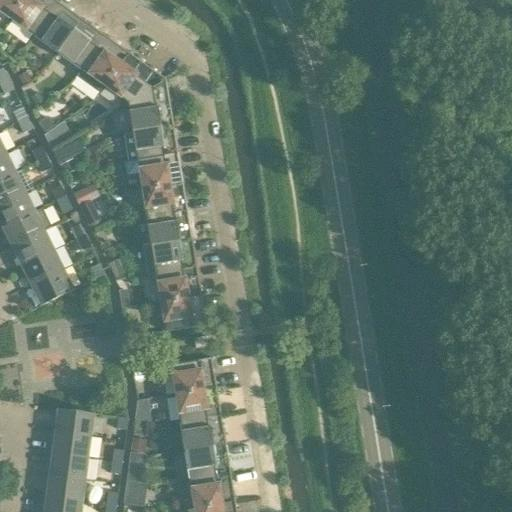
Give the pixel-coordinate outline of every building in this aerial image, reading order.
[(0,0),(0,12),(10,20),(24,0),(0,0)] [(24,0),(10,20),(34,37),(58,3),(53,0),(24,0)] [(34,37),(57,54),(82,20),(58,3),(34,37)] [(57,54),(81,71),(105,37),(82,20),(57,54)] [(99,94),(104,88),(128,54),(105,37),(81,71),(76,78),(99,94)] [(104,88),(128,104),(166,81),(128,54),(104,88)] [(0,71),(0,84),(8,80),(3,70),(0,71)] [(8,80),(0,84),(0,86),(4,96),(14,91),(8,80)] [(128,104),(132,133),(173,126),(166,81),(128,104)] [(13,113),(18,124),(28,119),(22,108),(13,113)] [(28,119),(18,124),(24,135),(33,130),(28,119)] [(129,163),(137,161),(178,155),(173,126),(132,133),(124,134),(129,163)] [(32,152),(37,163),(47,158),(41,147),(32,152)] [(0,156),(0,181),(16,173),(6,154),(0,156)] [(139,176),(142,190),(183,183),(178,155),(137,161),(129,163),(124,164),(126,178),(139,176)] [(47,158),(37,163),(43,174),(52,169),(47,158)] [(0,181),(0,205),(26,193),(33,190),(23,170),(16,173),(0,181)] [(142,190),(146,219),(187,212),(183,183),(142,190)] [(94,185),(73,196),(79,208),(91,202),(100,198),(94,185)] [(51,191),(57,202),(66,197),(61,187),(51,191)] [(0,205),(0,224),(2,229),(35,212),(26,193),(0,205)] [(66,197),(57,202),(63,215),(73,211),(66,197)] [(91,202),(79,208),(90,229),(102,223),(91,202)] [(2,229),(12,248),(45,232),(52,228),(43,209),(35,212),(2,229)] [(146,219),(151,247),(192,240),(187,212),(146,219)] [(71,230),(76,241),(85,236),(80,225),(71,230)] [(12,248),(21,268),(54,251),(45,232),(12,248)] [(85,236),(76,241),(81,251),(90,247),(85,236)] [(151,247),(156,275),(197,269),(192,240),(151,247)] [(21,268),(31,287),(64,270),(54,251),(21,268)] [(90,270),(96,280),(105,276),(99,265),(90,270)] [(156,275),(160,304),(201,297),(197,269),(156,275)] [(64,270),(31,287),(41,307),(74,291),(64,270)] [(119,287),(120,295),(128,293),(127,285),(119,287)] [(201,297),(160,304),(165,333),(206,327),(201,297)] [(125,325),(127,335),(136,333),(135,324),(125,325)] [(209,347),(208,338),(194,340),(196,350),(209,347)] [(170,366),(175,395),(216,389),(211,359),(170,366)] [(175,395),(180,424),(221,417),(216,389),(175,395)] [(58,410),(55,433),(91,438),(94,415),(58,410)] [(180,424),(185,452),(226,445),(221,417),(180,424)] [(117,431),(127,432),(128,420),(118,419),(117,431)] [(55,433),(52,454),(88,459),(91,438),(55,433)] [(131,453),(145,455),(147,440),(133,439),(131,453)] [(185,452),(189,481),(230,474),(226,445),(185,452)] [(114,451),(112,463),(122,464),(124,452),(114,451)] [(52,454),(49,476),(86,481),(88,459),(52,454)] [(122,464),(112,463),(111,475),(121,476),(122,464)] [(127,480),(139,481),(142,482),(144,468),(129,466),(127,480)] [(189,481),(194,509),(235,502),(230,474),(189,481)] [(49,476),(46,497),(83,502),(86,481),(49,476)] [(139,481),(127,480),(126,493),(137,495),(139,481)] [(108,494),(107,505),(117,507),(118,495),(108,494)] [(46,497),(43,511),(81,511),(83,502),(46,497)] [(194,509),(194,511),(236,511),(235,502),(194,509)]
